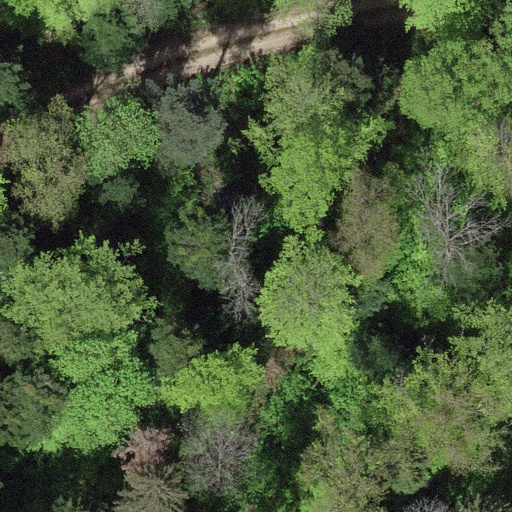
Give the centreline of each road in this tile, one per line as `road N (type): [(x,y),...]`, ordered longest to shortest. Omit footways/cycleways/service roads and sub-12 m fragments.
road 1 (track): [(173,511),(319,210),(378,56),(415,11)]
road 2 (track): [(415,11),(181,60),(0,137)]
